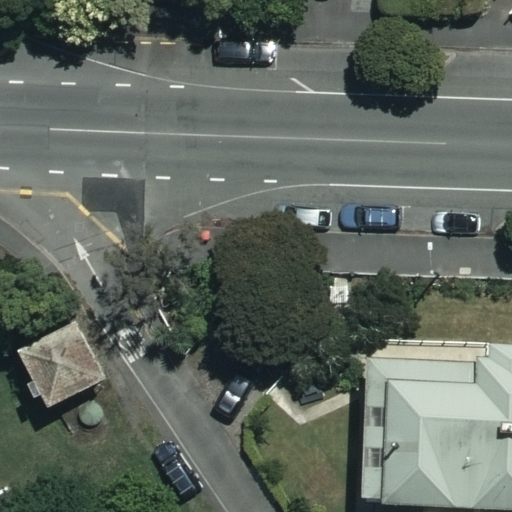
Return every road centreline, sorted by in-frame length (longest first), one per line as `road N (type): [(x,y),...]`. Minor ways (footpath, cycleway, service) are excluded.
road 1 (tertiary): [(511,141),(0,130)]
road 2 (residential): [(252,511),(83,250),(0,149)]
